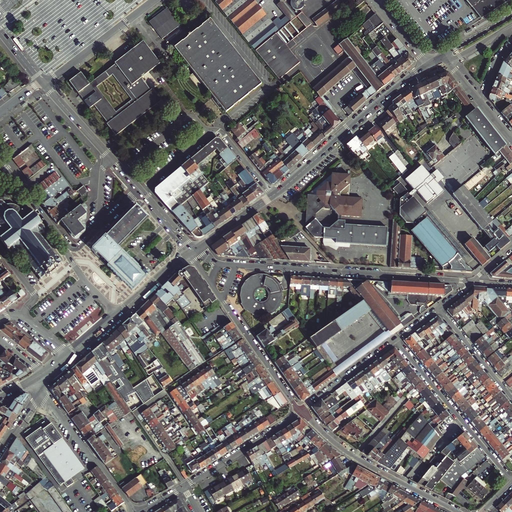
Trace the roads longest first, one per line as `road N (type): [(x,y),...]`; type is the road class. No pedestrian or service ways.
road 1 (residential): [(473,280),(229,264)]
road 2 (tertiary): [(300,411),(354,457),(458,511)]
road 3 (residential): [(273,195),(214,129),(139,190)]
road 4 (residential): [(396,340),(511,481)]
road 5 (residential): [(38,376),(136,511)]
road 6 (tertiary): [(214,288),(300,411)]
road 7 (secondary): [(377,104),(273,195)]
road 8 (residential): [(44,83),(153,0)]
road 9 (residential): [(300,411),(186,485)]
